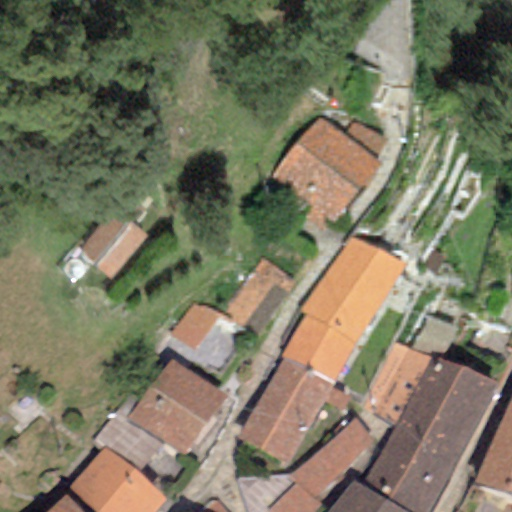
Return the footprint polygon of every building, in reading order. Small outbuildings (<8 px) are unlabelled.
[(379,174),(319,122),(271,180),(332,231),(379,174)] [(142,231),(115,206),(78,245),(104,270),(142,231)] [(282,362),(335,389),(407,273),(352,240),(299,314),(304,318),(280,361),(282,362)] [(257,341),(293,290),(258,266),(218,319),(231,329),(234,325),(257,341)] [(200,367),(222,336),(198,318),(176,350),(200,367)] [(434,511),(498,400),(394,345),(363,407),(394,433),(361,494),(355,488),(337,511),(434,511)] [(335,389),(282,362),(237,444),(287,474),(335,389)] [(227,408),(172,367),(129,425),(184,466),(227,408)] [(511,409),(473,489),(511,507),(511,409)] [(373,449),(354,425),(291,478),(236,483),(245,511),(321,511),(322,511),(314,504),(373,449)] [(163,511),(166,509),(105,453),(68,494),(87,511),(163,511)]
